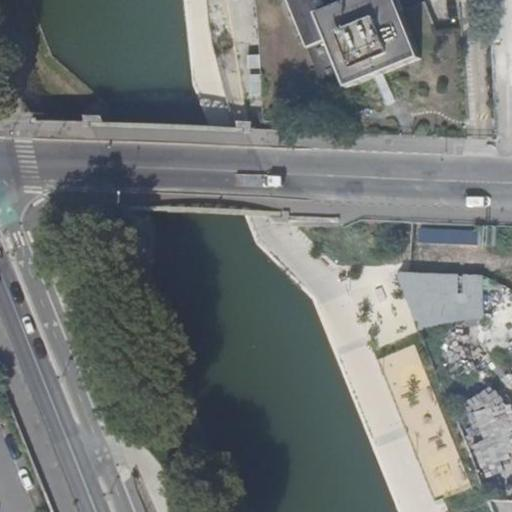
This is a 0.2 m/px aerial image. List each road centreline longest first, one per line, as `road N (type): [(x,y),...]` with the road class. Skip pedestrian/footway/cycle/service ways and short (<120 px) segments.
road 1 (secondary): [(511,183),(0,165)]
road 2 (secondary): [(0,266),(96,511)]
